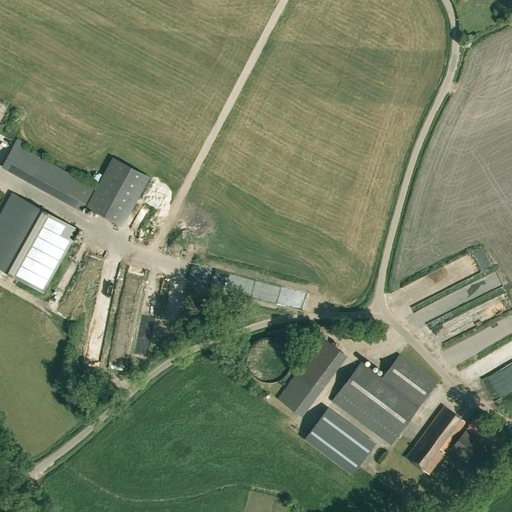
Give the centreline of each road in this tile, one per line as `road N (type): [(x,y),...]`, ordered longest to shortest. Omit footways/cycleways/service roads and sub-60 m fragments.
road 1 (unclassified): [(19,481),(193,350),(278,322),(378,315)]
road 2 (unclassified): [(378,315),(405,183),(453,61),(455,30),(445,0)]
road 3 (unclassified): [(511,424),(463,395),(378,315)]
road 4 (unknown): [(0,172),(104,241)]
